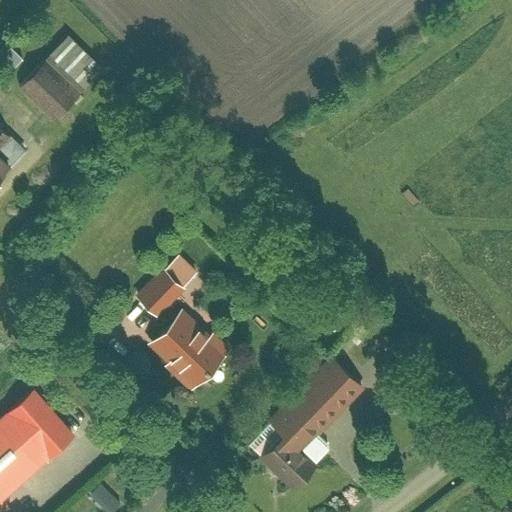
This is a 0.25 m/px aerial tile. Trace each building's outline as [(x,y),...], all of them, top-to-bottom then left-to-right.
[(63,34),(42,58),(78,90),(99,65),(63,34)] [(0,39),(0,72),(16,54),(0,39)] [(32,66),(12,91),(49,121),(69,96),(32,66)] [(168,254),(128,298),(149,317),(189,273),(168,254)] [(309,308),(325,327),(344,312),(328,292),(309,308)] [(341,334),(353,345),(376,320),(364,309),(341,334)] [(177,310),(143,345),(188,390),(223,355),(177,310)] [(374,364),(390,378),(411,354),(395,340),(374,364)] [(303,351),(292,362),(303,373),(314,362),(303,351)] [(325,357),(241,445),(290,491),(312,469),(293,452),(356,386),(325,357)] [(0,415),(0,495),(70,432),(30,389),(0,415)] [(106,511),(118,499),(95,478),(83,491),(106,511)]
